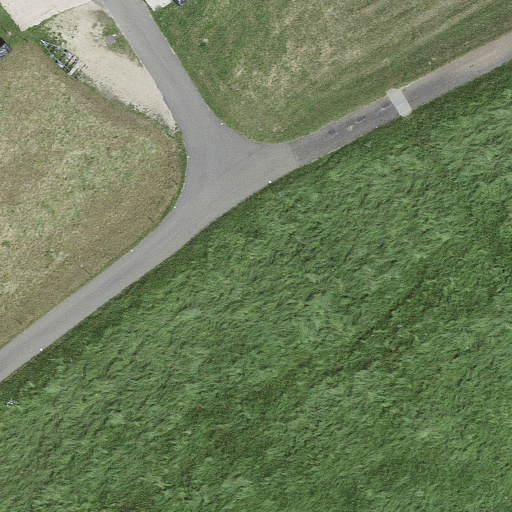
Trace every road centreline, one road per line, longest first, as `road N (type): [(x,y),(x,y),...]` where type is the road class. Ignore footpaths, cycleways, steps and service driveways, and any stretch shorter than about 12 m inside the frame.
road 1 (track): [(229,190),(511,50)]
road 2 (residential): [(0,367),(229,190)]
road 3 (residential): [(124,0),(229,190)]
